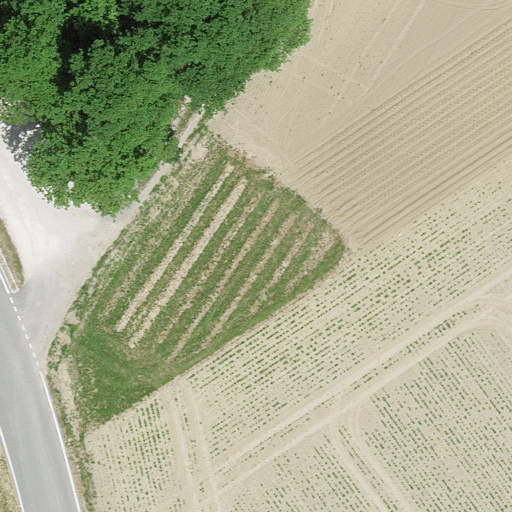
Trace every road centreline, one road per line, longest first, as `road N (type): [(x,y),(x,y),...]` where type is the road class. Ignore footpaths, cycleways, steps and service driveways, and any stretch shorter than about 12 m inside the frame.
road 1 (track): [(261,0),(135,192),(83,250),(45,319),(2,363)]
road 2 (tertiary): [(0,357),(55,511)]
